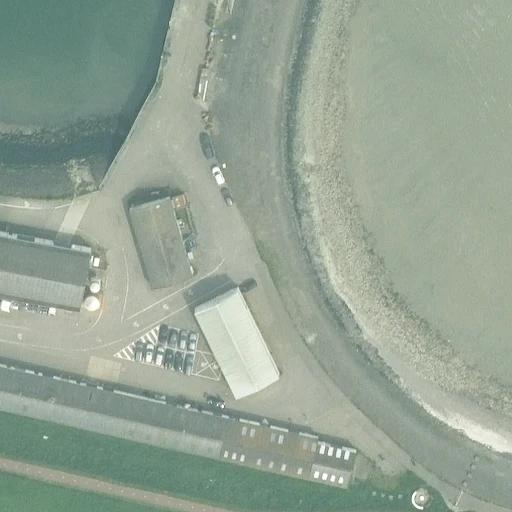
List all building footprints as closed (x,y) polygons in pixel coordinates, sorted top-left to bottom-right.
[(152,287),(191,275),(169,197),(129,208),(152,287)] [(90,248),(0,231),(0,293),(79,308),(90,248)] [(279,374),(237,288),(194,308),(236,394),(279,374)] [(0,406),(16,410),(25,370),(0,364),(0,406)] [(44,417),(53,376),(25,370),(16,410),(44,417)] [(122,435),(131,394),(53,376),(44,417),(122,435)] [(216,456),(225,416),(131,394),(122,435),(216,456)] [(248,463),(257,423),(225,416),(216,456),(248,463)] [(275,470),(285,429),(257,423),(248,463),(275,470)] [(316,441),(317,437),(285,429),(275,470),(307,477),(316,441)] [(355,450),(316,441),(307,477),(347,486),(355,450)]
